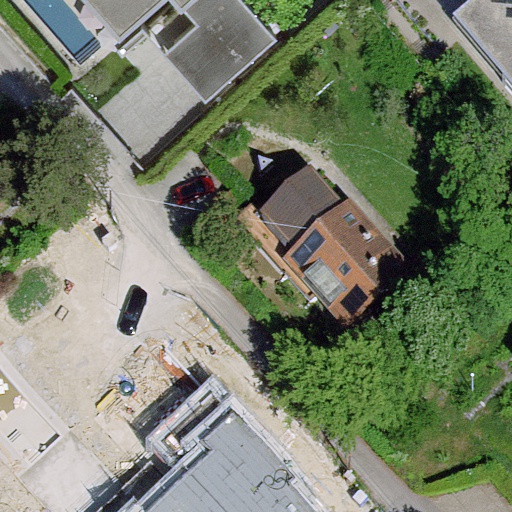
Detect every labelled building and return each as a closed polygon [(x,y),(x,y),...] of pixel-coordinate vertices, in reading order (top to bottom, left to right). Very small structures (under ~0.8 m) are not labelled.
[(91,0),(122,33),(159,0),(178,0),(184,6),(189,0),(91,0)] [(511,0),(486,0),(454,28),(511,95),(511,0)] [(0,214),(16,200),(0,183),(0,214)] [(414,279),(354,213),(288,272),(349,339),(414,279)] [(175,399),(117,452),(160,500),(218,447),(175,399)] [(272,481),(230,436),(218,447),(160,500),(147,511),(340,511),(294,461),(272,481)]
